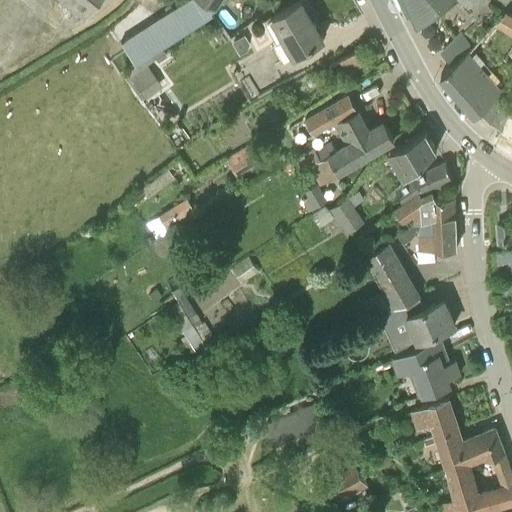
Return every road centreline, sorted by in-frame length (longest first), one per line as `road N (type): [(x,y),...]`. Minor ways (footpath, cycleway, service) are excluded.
road 1 (residential): [(511,418),(473,262),(471,190),(491,161)]
road 2 (secondary): [(491,161),(434,101),(379,0)]
